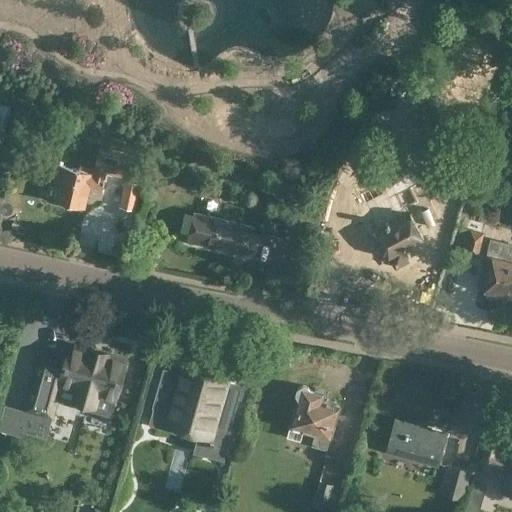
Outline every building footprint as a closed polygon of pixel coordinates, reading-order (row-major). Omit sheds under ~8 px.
[(495,58),(456,37),(452,45),(491,65),(495,58)] [(0,149),(2,150),(10,107),(0,103),(0,149)] [(492,117),(471,106),(457,130),(479,142),(492,117)] [(437,134),(428,111),(401,123),(409,146),(437,134)] [(455,158),(468,165),(476,145),(464,139),(455,158)] [(120,175),(125,154),(96,147),(90,173),(57,165),(53,183),(58,184),(54,201),(82,207),(85,190),(100,193),(104,171),(120,175)] [(140,182),(125,179),(119,206),(134,209),(140,182)] [(393,208),(391,207),(391,206),(390,204),(387,202),(385,201),(384,201),(381,200),(379,200),(377,201),(375,201),(373,203),(372,204),(370,208),(369,209),(369,211),(369,214),(363,213),(366,201),(364,201),(366,192),(351,189),(348,198),(346,197),(342,218),(361,222),(362,220),(369,222),(374,232),(375,233),(377,236),(376,240),(382,252),(386,253),(394,269),(431,249),(410,212),(399,218),(393,208)] [(248,251),(254,227),(194,212),(187,239),(220,246),(221,245),(248,251)] [(267,214),(260,242),(274,246),(281,217),(267,214)] [(470,229),(464,252),(478,254),(484,232),(470,229)] [(511,261),(504,260),(505,255),(491,252),(490,257),(485,255),(477,287),(485,289),(484,291),(485,293),(487,295),(489,297),(491,297),(493,297),(495,297),(497,296),(499,292),(511,294),(511,261)] [(66,357),(40,349),(23,409),(53,418),(61,387),(74,389),(70,400),(96,408),(100,397),(116,401),(128,358),(110,353),(110,351),(90,346),(89,349),(70,344),(66,357)] [(202,436),(215,374),(179,368),(163,428),(202,436)] [(332,432),(343,393),(285,374),(284,376),(272,413),(277,414),(272,429),(298,437),(302,422),(332,432)] [(386,450),(437,464),(446,433),(395,419),(386,450)] [(477,458),(474,468),(489,473),(492,466),(504,470),(507,471),(501,490),(511,493),(511,455),(497,451),(504,431),(489,426),(479,459),(477,458)] [(447,463),(439,492),(465,499),(473,470),(447,463)] [(336,485),(319,480),(311,505),(329,509),(336,485)] [(480,510),(486,486),(473,482),(466,507),(480,510)]
